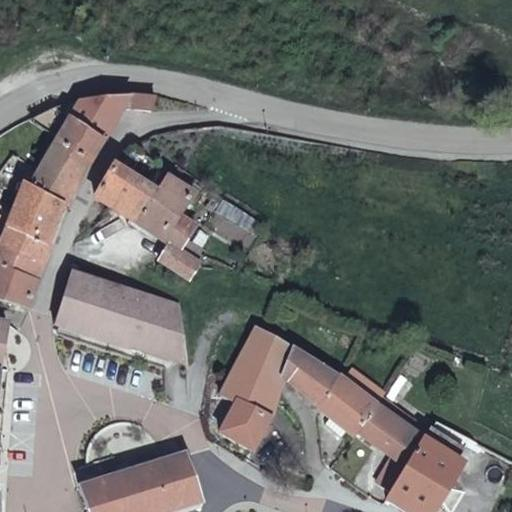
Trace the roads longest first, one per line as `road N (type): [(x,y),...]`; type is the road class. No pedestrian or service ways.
road 1 (residential): [(257,98),(222,117),(134,127),(112,145),(60,246)]
road 2 (tertiary): [(0,109),(42,79),(152,75),(257,98)]
road 3 (tertiary): [(257,98),(458,143),(511,138)]
road 4 (residential): [(60,246),(36,359),(48,408)]
road 5 (tertiary): [(48,408),(103,395),(147,407),(183,436)]
road 6 (residential): [(183,436),(199,358),(213,333),(237,316)]
